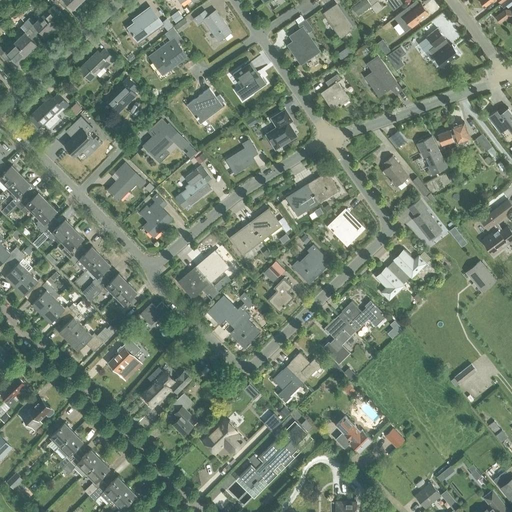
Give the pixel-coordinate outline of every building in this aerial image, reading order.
[(48,0),(53,5),(43,14),(55,26),(65,16),(58,9),(63,5),(57,0),(48,0)] [(379,0),(360,0),(352,7),(350,9),(355,16),(358,15),(371,6),(376,13),(383,8),(378,1),(379,0)] [(412,27),(418,22),(417,21),(429,12),(421,3),(404,16),(412,27)] [(332,13),(327,17),(337,31),(341,38),(353,29),(349,23),(336,4),(329,9),(332,13)] [(128,27),(139,41),(162,24),(150,7),(144,11),(146,14),(128,27)] [(183,16),(178,10),(171,15),(176,22),(183,16)] [(208,16),(204,11),(195,18),(198,23),(203,19),(219,40),(231,31),(215,10),(208,16)] [(511,14),(511,10),(505,10),(496,16),(500,21),(509,15),(511,14)] [(43,14),(34,23),(29,17),(24,22),(34,32),(39,28),(45,35),(55,26),(43,14)] [(398,14),(381,27),(385,33),(402,19),(398,14)] [(303,15),(295,21),(298,25),(299,27),(303,25),(308,33),(313,30),(306,19),(303,15)] [(175,25),(180,31),(190,24),(185,17),(175,25)] [(161,22),(167,30),(173,25),(167,18),(161,22)] [(30,37),(34,32),(24,22),(20,27),(25,32),(15,41),(27,53),(36,43),(30,37)] [(177,31),(173,26),(166,31),(169,36),(177,31)] [(294,40),(289,44),(302,63),(319,51),(302,27),(291,35),(294,40)] [(437,28),(427,36),(435,46),(430,50),(443,67),(460,54),(455,47),(452,43),(450,45),(445,39),(445,38),(437,28)] [(179,63),(178,62),(186,56),(173,38),(165,44),(165,43),(156,50),(157,51),(150,56),(162,72),(167,68),(169,70),(179,63)] [(17,62),(27,53),(15,41),(6,50),(1,45),(0,45),(0,53),(6,60),(10,55),(17,62)] [(387,45),(381,49),(385,54),(390,50),(387,45)] [(401,46),(388,55),(397,68),(403,63),(399,57),(405,52),(401,46)] [(79,69),(90,80),(97,73),(100,76),(106,70),(105,69),(115,59),(105,49),(100,54),(98,51),(79,69)] [(391,86),(396,93),(402,89),(378,56),(368,63),(374,71),(366,77),(379,95),(391,86)] [(252,62),(235,73),(244,86),(239,90),(244,98),(268,83),(262,74),(261,75),(252,62)] [(321,91),(333,109),(350,98),(338,81),(341,79),(338,73),(326,81),(329,86),(321,91)] [(136,93),(134,91),(138,87),(129,77),(124,82),(126,83),(108,101),(118,112),(136,93)] [(209,88),(188,104),(201,120),(222,104),(221,103),(224,100),(219,94),(216,97),(209,88)] [(35,116),(31,120),(37,127),(42,122),(44,125),(45,123),(50,128),(60,118),(58,115),(59,113),(57,111),(62,106),(64,108),(68,104),(58,93),(54,97),(52,95),(33,113),(35,116)] [(82,107),(77,102),(70,109),(75,114),(82,107)] [(489,116),(500,132),(507,127),(511,132),(511,112),(508,107),(500,114),(497,110),(489,116)] [(291,137),(288,133),(293,131),(287,122),(291,120),(285,111),(275,117),(281,126),(268,134),(276,147),(291,137)] [(76,134),(65,145),(76,157),(95,139),(88,132),(93,127),(81,115),(69,127),(76,134)] [(258,121),(255,115),(248,120),(252,125),(258,121)] [(153,135),(143,145),(156,158),(174,140),(182,148),(188,142),(169,122),(168,124),(162,118),(152,128),(158,133),(154,137),(153,135)] [(453,128),(452,129),(438,134),(442,144),(454,140),(454,142),(456,141),(457,141),(458,142),(471,138),(464,121),(452,126),(453,128)] [(405,140),(398,131),(391,136),(392,138),(391,139),(397,147),(405,140)] [(476,138),(485,151),(487,150),(495,160),(500,156),(482,133),(476,138)] [(417,143),(424,156),(426,155),(431,164),(428,166),(430,169),(427,171),(429,175),(447,166),(432,136),(417,143)] [(247,148),(227,159),(235,172),(254,160),(252,156),(256,153),(249,140),(244,143),(247,148)] [(193,147),(186,153),(190,157),(197,151),(193,147)] [(202,152),(195,158),(200,163),(206,158),(202,152)] [(384,170),(397,186),(409,176),(393,156),(385,162),(389,166),(384,170)] [(490,156),(485,159),(488,164),(493,160),(490,156)] [(145,182),(125,162),(116,172),(112,176),(116,180),(108,189),(119,200),(136,182),(141,187),(145,182)] [(0,178),(8,186),(21,173),(11,164),(7,168),(3,164),(0,167),(0,178)] [(187,188),(176,196),(184,208),(190,204),(190,205),(212,189),(206,182),(211,178),(201,165),(185,176),(190,182),(185,186),(187,188)] [(328,171),(307,184),(318,202),(339,189),(328,171)] [(455,172),(449,175),(453,184),(459,181),(455,172)] [(14,197),(12,199),(17,204),(30,192),(26,187),(30,183),(21,173),(8,186),(13,192),(11,194),(14,197)] [(418,177),(413,181),(424,195),(429,191),(418,177)] [(149,183),(145,188),(150,192),(154,187),(149,183)] [(298,215),(318,202),(307,184),(287,197),(298,215)] [(30,208),(35,213),(48,201),(39,191),(34,196),(30,192),(17,204),(21,209),(26,213),(30,208)] [(154,236),(173,218),(162,207),(166,203),(157,193),(152,198),(156,202),(150,208),(147,205),(140,211),(149,221),(143,226),(154,236)] [(420,198),(409,207),(416,217),(413,218),(430,239),(442,229),(426,209),(428,208),(420,198)] [(488,230),(491,227),(494,231),(483,239),(494,254),(511,239),(511,231),(508,226),(503,230),(497,222),(497,221),(498,222),(511,211),(511,202),(508,198),(480,219),(488,230)] [(39,226),(44,231),(56,218),(52,214),(57,210),(48,201),(35,213),(40,218),(38,221),(38,225),(39,226)] [(250,223),(262,239),(281,225),(269,209),(250,223)] [(329,225),(347,244),(364,227),(351,214),(346,218),(344,217),(342,220),(338,216),(329,225)] [(285,216),(281,218),(286,229),(290,228),(285,216)] [(57,236),(62,240),(75,228),(65,218),(61,223),(56,218),(44,231),(51,238),(54,238),(57,236)] [(243,254),(262,239),(250,223),(230,237),(243,254)] [(84,237),(75,228),(62,240),(66,245),(62,250),(70,258),(83,246),(79,241),(84,237)] [(310,239),(305,234),(301,239),(306,244),(310,239)] [(463,237),(459,241),(462,246),(467,242),(463,237)] [(0,262),(3,259),(8,264),(21,251),(16,246),(11,252),(2,243),(0,244),(0,262)] [(30,244),(24,249),(29,254),(34,249),(30,244)] [(88,267),(101,254),(92,245),(87,250),(83,246),(70,258),(75,263),(76,262),(85,270),(88,267)] [(323,262),(321,261),(325,256),(313,245),(309,249),(312,251),(300,263),(298,261),(293,265),(310,282),(322,269),(319,266),(323,262)] [(272,253),(269,249),(263,253),(266,257),(272,253)] [(395,260),(391,263),(407,279),(420,267),(421,268),(426,262),(419,255),(414,259),(404,249),(394,259),(395,260)] [(228,266),(214,250),(196,266),(211,282),(228,266)] [(12,268),(6,274),(15,283),(29,270),(32,267),(23,257),(25,255),(21,251),(8,264),(12,268)] [(106,268),(111,264),(101,254),(88,267),(97,276),(92,280),(97,285),(110,272),(106,268)] [(480,260),(466,271),(482,291),(496,280),(485,267),(486,266),(482,262),(480,260)] [(276,261),(270,268),(278,277),(285,270),(276,261)] [(395,294),(394,292),(407,279),(391,263),(387,267),(386,267),(377,276),(387,286),(382,291),(389,299),(395,294)] [(220,293),(211,282),(196,266),(179,282),(193,298),(205,287),(214,297),(220,293)] [(29,270),(15,283),(25,293),(31,287),(35,291),(44,282),(40,277),(38,279),(29,270)] [(110,289),(115,294),(128,282),(119,272),(114,277),(110,272),(97,285),(103,291),(107,292),(110,289)] [(269,300),(280,311),(294,297),(288,290),(292,286),(284,278),(275,287),(278,290),(269,300)] [(45,282),(44,282),(35,291),(39,295),(33,301),(43,311),(56,298),(60,294),(46,281),(45,282)] [(137,300),(133,296),(137,291),(128,282),(115,294),(124,303),(119,308),(124,312),(137,300)] [(245,303),(241,306),(238,310),(224,296),(209,311),(220,323),(228,316),(234,322),(246,311),(254,302),(245,292),(240,297),(245,303)] [(423,297),(418,292),(414,297),(418,302),(423,297)] [(58,314),(62,319),(71,309),(67,305),(65,307),(56,298),(43,311),(52,320),(58,314)] [(343,311),(339,315),(355,331),(368,318),(369,319),(376,326),(385,317),(387,315),(371,299),(365,305),(367,306),(362,311),(352,301),(342,310),(343,311)] [(156,306),(162,312),(168,306),(162,300),(156,306)] [(152,302),(140,313),(151,324),(162,313),(155,306),(152,302)] [(74,316),(76,314),(71,309),(62,319),(66,323),(60,329),(70,339),(83,325),(74,316)] [(251,316),(246,311),(234,322),(238,326),(230,333),(245,348),(261,332),(248,319),(251,316)] [(329,341),(323,347),(339,363),(350,352),(342,344),(355,331),(339,315),(335,319),(334,318),(324,328),(335,338),(330,342),(329,341)] [(394,328),(388,334),(393,339),(403,329),(395,321),(390,325),(394,328)] [(107,328),(105,326),(97,335),(94,332),(92,335),(83,325),(70,339),(79,348),(85,342),(94,350),(115,330),(110,325),(107,328)] [(363,340),(367,336),(362,331),(355,338),(361,344),(359,346),(367,352),(371,348),(363,340)] [(119,369),(120,370),(117,372),(126,381),(142,365),(133,356),(141,348),(130,337),(122,345),(124,347),(111,361),(114,364),(115,367),(116,369),(119,369)] [(291,362),(287,366),(304,382),(317,369),(318,370),(323,365),(315,357),(311,362),(300,352),(290,362),(291,362)] [(456,376),(461,382),(477,370),(472,364),(456,376)] [(164,371),(159,366),(148,377),(154,383),(143,393),(154,404),(159,399),(160,400),(165,396),(164,394),(163,393),(170,386),(177,393),(193,377),(185,370),(175,379),(166,370),(164,371)] [(291,396),(290,395),(304,382),(287,366),(283,370),(283,369),(273,378),(284,389),(279,394),(286,401),(291,396)] [(349,368),(345,372),(351,380),(356,376),(349,368)] [(20,392),(19,391),(26,384),(17,375),(0,391),(0,393),(6,399),(4,401),(10,407),(16,401),(12,398),(15,395),(17,396),(20,392)] [(349,384),(344,389),(351,396),(356,391),(349,384)] [(250,385),(244,390),(249,395),(254,390),(250,385)] [(179,409),(176,413),(180,417),(173,424),(184,434),(198,420),(186,408),(193,401),(184,392),(174,403),(179,409)] [(29,409),(22,416),(35,429),(42,423),(39,420),(45,413),(47,415),(49,416),(52,413),(52,411),(50,409),(50,408),(41,399),(29,410),(29,409)] [(290,411),(285,406),(279,412),(284,418),(290,411)] [(7,413),(1,419),(6,424),(12,418),(7,413)] [(281,421),(274,414),(265,423),(272,430),(281,421)] [(372,439),(362,429),(361,430),(346,415),(337,424),(343,431),(336,438),(345,447),(351,441),(361,451),(372,439)] [(234,428),(236,426),(229,420),(228,421),(225,418),(203,440),(215,452),(224,444),(232,452),(244,440),(236,432),(237,430),(234,428)] [(313,425),(306,418),(301,424),(308,430),(313,425)] [(50,436),(60,445),(74,431),(65,422),(50,436)] [(292,453),(300,445),(297,442),(307,432),(297,422),(287,433),(290,436),(282,444),(276,438),(259,456),(263,460),(255,468),(251,464),(239,476),(251,487),(255,484),(256,484),(259,481),(258,480),(262,476),(268,482),(277,473),(273,469),(281,461),(285,465),(294,456),(292,453)] [(405,439),(393,427),(384,435),(397,447),(405,439)] [(73,450),(83,440),(74,431),(60,445),(60,446),(56,450),(63,458),(58,462),(63,467),(77,454),(73,450)] [(0,459),(12,448),(0,435),(0,459)] [(77,454),(63,467),(64,467),(68,472),(71,470),(74,467),(83,475),(86,472),(100,458),(91,449),(81,459),(77,454)] [(94,481),(85,489),(90,494),(103,481),(99,477),(109,468),(100,458),(86,472),(94,481)] [(506,469),(493,480),(510,499),(511,497),(511,464),(506,470),(506,469)] [(7,481),(14,489),(23,479),(16,472),(7,481)] [(442,473),(437,476),(441,481),(446,477),(442,473)] [(107,485),(103,481),(90,494),(94,499),(97,497),(101,493),(109,502),(112,499),(126,485),(117,476),(107,485)] [(432,482),(417,494),(427,507),(442,494),(432,482)] [(112,499),(120,507),(115,511),(126,511),(130,508),(126,504),(135,495),(126,485),(112,499)] [(232,491),(244,504),(253,496),(249,491),(243,497),(235,488),(232,491)] [(447,488),(442,493),(454,507),(459,503),(447,488)] [(509,511),(510,511),(493,489),(484,496),(492,506),(485,511),(509,511)] [(355,511),(356,501),(337,501),(336,511),(355,511)]
